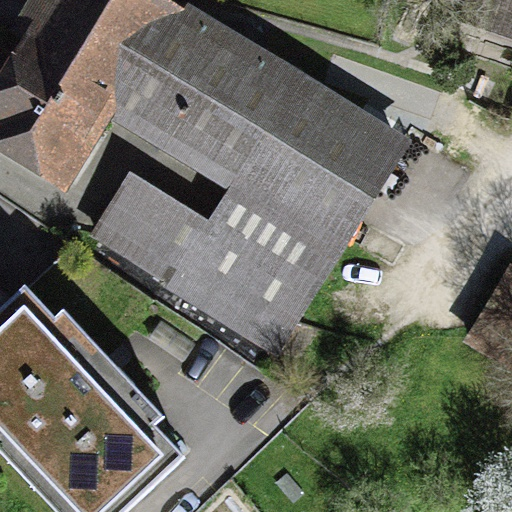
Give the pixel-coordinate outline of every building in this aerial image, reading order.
[(171,285),(275,350),(400,148),(157,0),(63,0),(0,102),(0,138),(57,173),(101,101),(112,107),(120,95),(109,88),(129,56),(167,79),(139,125),(234,183),(204,231),(128,184),(97,234),(173,281),(171,285)] [(511,0),(499,0),(490,27),(511,34),(511,0)] [(0,313),(0,431),(76,511),(124,511),(182,458),(153,427),(161,419),(99,352),(155,300),(84,252),(33,300),(24,290),(10,303),(11,303),(0,313)] [(511,363),(511,275),(509,273),(470,338),(511,363)] [(0,313),(11,303),(10,303),(0,291),(0,313)]
